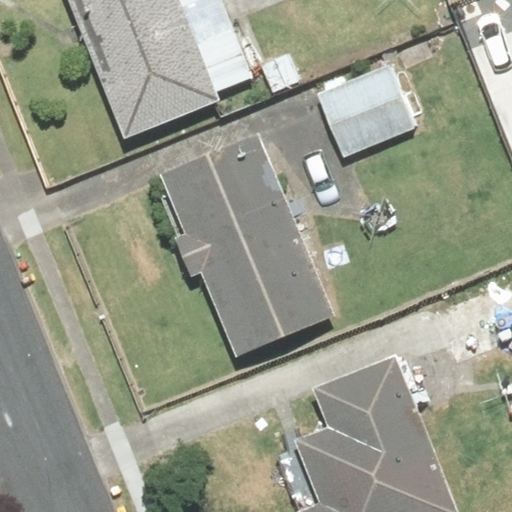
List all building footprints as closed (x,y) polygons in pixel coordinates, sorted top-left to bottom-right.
[(179,0),(64,0),(124,146),(223,106),(179,0)] [(404,59),(325,92),(356,163),(434,130),(404,59)] [(332,316),(257,140),(157,182),(181,240),(170,245),(187,284),(198,279),(232,358),(332,316)] [(511,278),(434,313),(460,372),(511,349),(511,278)] [(453,511),(396,361),(313,393),(328,431),(293,445),(316,506),(299,511),(453,511)]
